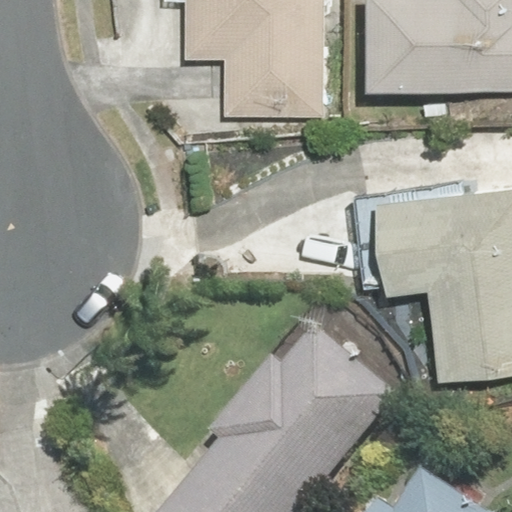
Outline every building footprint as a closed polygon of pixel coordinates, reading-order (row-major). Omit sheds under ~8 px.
[(335,114),(335,0),(201,0),(201,53),(237,53),(236,114),(335,114)] [(511,0),(390,0),(388,74),(511,77),(511,0)] [(511,182),(395,191),(403,284),(446,280),(453,375),(511,370),(511,182)] [(321,321),(166,511),(311,511),(409,392),(321,321)] [(405,511),(497,511),(433,470),(405,511)]
